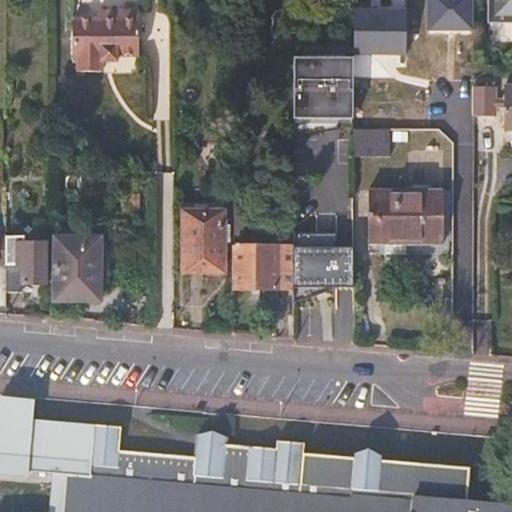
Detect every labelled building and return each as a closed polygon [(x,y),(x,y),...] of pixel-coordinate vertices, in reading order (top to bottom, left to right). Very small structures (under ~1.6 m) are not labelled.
[(473,0),(427,0),(428,31),(473,31),(473,0)] [(511,26),(511,0),(488,0),(488,27),(511,26)] [(406,10),(354,9),(353,56),(405,58),(406,10)] [(96,24),(72,24),(72,61),(76,61),(76,78),(101,79),(101,67),(117,68),(117,59),(137,59),(137,25),(120,25),(120,12),(96,11),(96,24)] [(137,12),(120,12),(120,25),(137,25),(137,12)] [(350,62),(291,60),(289,121),(347,123),(350,62)] [(443,192),(369,192),(369,243),(443,243),(443,192)] [(225,212),(184,213),(184,274),(225,274),(225,212)] [(45,285),(45,243),(25,243),(25,239),(5,239),(5,245),(5,266),(21,266),(21,285),(45,285)] [(100,240),(56,239),(56,302),(100,302),(100,240)] [(293,291),(293,250),(234,249),(234,290),(293,291)] [(351,292),(352,251),(293,250),(293,291),(351,292)] [(511,511),(511,506),(472,504),(476,467),(203,443),(201,463),(118,456),(120,434),(34,426),(36,401),(4,398),(0,442),(0,465),(69,471),(65,511),(511,511)]
